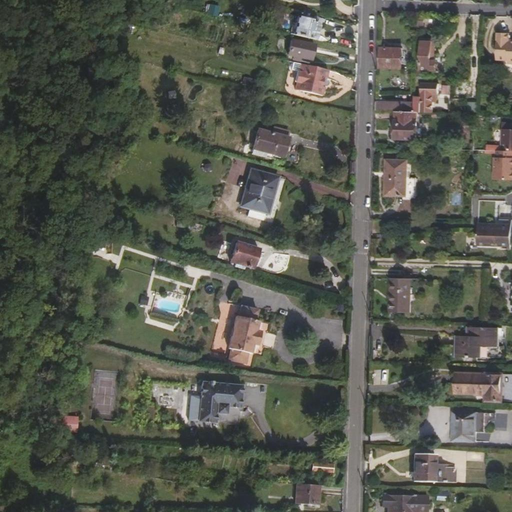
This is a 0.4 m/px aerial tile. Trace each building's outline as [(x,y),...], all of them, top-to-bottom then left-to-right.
[(315,41),(319,25),(310,22),(311,21),(298,17),(293,36),(315,41)] [(511,40),(511,34),(499,34),(498,60),(510,60),(510,64),(511,64),(511,40)] [(432,62),(432,40),(422,40),(421,71),(437,71),(437,62),(432,62)] [(311,61),(314,47),(291,41),(287,55),(311,61)] [(402,70),(402,50),(382,49),(381,69),(402,70)] [(325,79),(327,72),(300,65),(298,72),(297,72),(294,83),(296,83),(303,85),(301,92),(321,97),(323,89),(321,87),(323,79),(325,79)] [(301,92),(303,85),(296,83),(294,90),(301,92)] [(435,112),(435,104),(438,104),(438,97),(440,96),(440,85),(423,84),(422,98),(416,98),(416,102),(416,111),(419,112),(435,112)] [(416,111),(416,102),(376,100),(376,110),(397,111),(416,111)] [(418,138),(419,112),(416,111),(397,111),(396,138),(418,138)] [(283,155),(289,136),(258,127),(251,153),(264,156),(265,150),(283,155)] [(511,130),(503,130),(502,151),(511,151),(511,130)] [(511,180),(511,151),(502,151),(498,151),(498,158),(496,158),(496,180),(511,180)] [(410,195),(411,161),(388,161),(388,195),(410,195)] [(267,212),(278,176),(251,168),(240,204),(252,208),(266,211),(267,212)] [(264,217),(266,211),(252,208),(249,215),(262,219),(264,217)] [(511,247),(511,234),(511,219),(501,219),(501,225),(501,227),(480,227),(479,246),(511,247)] [(205,235),(207,228),(193,223),(191,231),(205,235)] [(250,269),(257,249),(236,242),(230,262),(250,269)] [(418,295),(419,279),(390,279),(389,313),(409,313),(410,295),(418,295)] [(254,344),(258,329),(260,320),(257,319),(259,309),(242,305),(240,316),(237,315),(230,348),(233,348),(230,359),(247,363),(250,352),(252,353),(254,344)] [(499,346),(499,328),(468,327),(468,338),(455,338),(455,358),(481,358),(481,346),(499,346)] [(500,401),(501,376),(454,374),(454,394),(486,395),(486,401),(500,401)] [(239,424),(241,403),(243,384),(214,382),(213,380),(211,380),(211,381),(203,381),(202,395),(192,394),(189,419),(239,424)] [(478,442),(479,427),(479,413),(455,413),(454,441),(478,442)] [(488,427),(488,413),(479,413),(479,427),(488,427)] [(434,483),(435,455),(415,455),(414,482),(434,483)] [(332,472),(333,465),(312,463),(311,471),(332,472)] [(317,505),(318,486),(296,485),(295,504),(317,505)] [(427,511),(428,498),(389,497),(388,511),(427,511)]
